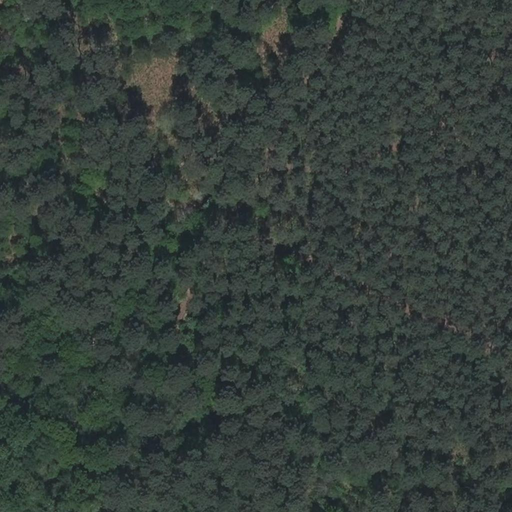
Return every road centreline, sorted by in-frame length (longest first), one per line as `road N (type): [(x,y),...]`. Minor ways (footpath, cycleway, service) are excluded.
road 1 (track): [(511,349),(0,120)]
road 2 (track): [(357,0),(231,220),(139,403)]
road 3 (track): [(373,285),(511,22)]
road 4 (track): [(267,165),(329,178),(511,84)]
